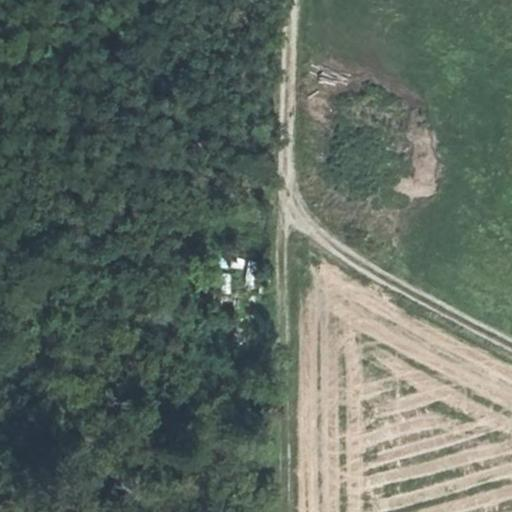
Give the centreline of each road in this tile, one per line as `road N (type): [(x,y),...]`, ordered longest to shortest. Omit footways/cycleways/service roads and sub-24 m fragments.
road 1 (track): [(288,215),(287,511)]
road 2 (track): [(288,215),(511,344)]
road 3 (track): [(294,0),(288,215)]
